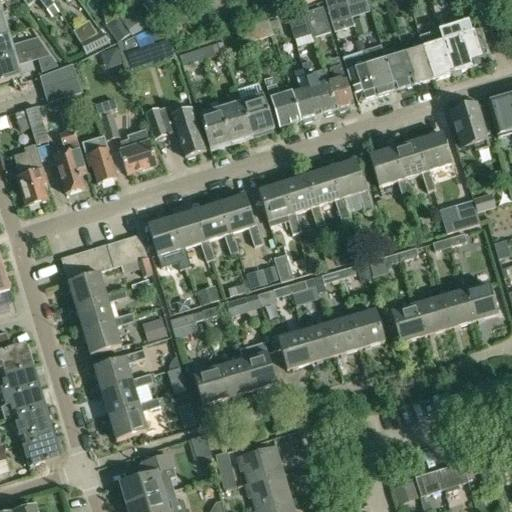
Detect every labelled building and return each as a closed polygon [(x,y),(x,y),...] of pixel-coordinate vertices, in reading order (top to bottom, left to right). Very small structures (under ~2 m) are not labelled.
[(0,0),(0,16),(2,16),(22,9),(23,9),(16,0),(0,0)] [(22,0),(29,8),(39,1),(47,12),(54,6),(49,0),(22,0)] [(209,17),(233,5),(230,0),(201,0),(201,1),(209,17)] [(317,0),(290,0),(296,12),(318,1),(317,0)] [(324,0),(329,15),(348,9),(345,0),(324,0)] [(366,3),(366,0),(365,0),(345,0),(348,9),(366,3)] [(162,3),(146,11),(150,18),(156,15),(158,18),(167,13),(162,3)] [(54,6),(47,12),(52,19),(60,13),(55,6),(54,6)] [(12,21),(28,17),(22,9),(2,16),(0,16),(0,38),(9,36),(6,26),(13,24),(12,21)] [(323,9),(305,15),(313,40),(331,35),(323,9)] [(133,37),(148,29),(138,16),(135,10),(121,19),(133,37)] [(296,18),(289,19),(288,20),(292,32),(291,32),(294,42),(306,38),(313,40),(305,15),(296,18)] [(121,43),(133,37),(121,19),(114,23),(120,33),(115,36),(121,43)] [(277,21),(270,23),(272,31),(279,29),(277,21)] [(241,30),(245,45),(271,38),(273,48),(277,47),(276,43),(272,31),(270,23),(269,22),(241,30)] [(481,32),(473,34),(469,23),(458,27),(472,70),(491,65),(481,32)] [(168,44),(162,25),(150,32),(155,48),(168,44)] [(439,33),(453,76),(472,70),(458,27),(439,33)] [(80,43),(86,57),(110,45),(99,30),(94,32),(96,36),(80,43)] [(150,31),(136,38),(141,53),(142,56),(156,51),(155,48),(150,32),(150,31)] [(439,33),(420,39),(434,82),(453,76),(439,33)] [(0,60),(44,47),(39,40),(12,48),(9,36),(0,38),(0,60)] [(141,53),(136,38),(123,44),(127,58),(141,53)] [(415,88),(434,82),(420,39),(421,42),(413,44),(415,52),(405,56),(415,88)] [(0,84),(21,78),(18,67),(52,58),(49,56),(44,47),(0,60),(0,84)] [(216,59),(212,48),(212,47),(202,51),(205,61),(206,63),(214,60),(216,59)] [(186,56),(189,66),(205,61),(202,51),(186,56)] [(393,51),(383,54),(396,94),(415,88),(405,56),(396,58),(393,51)] [(377,64),(367,67),(378,100),(396,94),(383,54),(375,56),(377,64)] [(344,61),(358,106),(378,100),(367,67),(366,67),(362,55),(344,61)] [(354,108),(339,58),(330,61),(335,81),(326,84),(335,113),(337,113),(340,115),(347,113),(348,109),(354,108)] [(314,73),(313,73),(311,64),(302,66),(304,73),(318,119),(323,117),(325,119),(332,117),(333,114),(335,113),(326,84),(318,87),(314,73)] [(72,67),(65,69),(47,76),(51,89),(77,81),(72,67)] [(300,91),(291,94),(301,124),(303,125),(310,123),(311,121),(318,119),(304,73),(295,75),(300,91)] [(279,130),(301,124),(291,94),(280,97),(277,87),(275,88),(273,80),(265,82),(279,130)] [(51,89),(56,103),(65,100),(65,99),(81,94),(77,81),(51,89)] [(238,92),(240,98),(252,138),(253,137),(254,138),(254,139),(255,139),(257,139),(263,137),(264,137),(265,136),(265,135),(265,134),(274,131),(262,91),(259,85),(238,92)] [(87,110),(81,94),(65,99),(65,100),(70,116),(87,110)] [(499,141),(511,136),(511,101),(511,98),(509,99),(506,97),(500,99),(498,102),(488,105),(499,141)] [(232,108),(220,112),(230,145),(232,144),(233,145),(234,146),(235,146),(236,146),(242,144),(243,143),(244,142),(244,141),(244,140),(252,138),(240,98),(230,101),(232,108)] [(95,107),(104,138),(106,144),(120,140),(114,118),(120,116),(115,101),(95,107)] [(475,154),(490,149),(477,106),(452,114),(463,150),(473,147),(475,154)] [(31,130),(36,147),(36,148),(37,148),(49,144),(39,109),(25,113),(31,130)] [(165,110),(151,114),(158,139),(173,135),(165,110)] [(196,124),(193,112),(173,118),(185,160),(186,159),(188,161),(195,159),(196,156),(206,153),(198,124),(196,124)] [(223,147),(230,145),(220,112),(199,119),(209,151),(211,151),(212,152),(213,152),(214,152),(222,150),(223,149),(223,148),(223,147)] [(25,113),(15,115),(20,133),(31,130),(25,113)] [(87,175),(80,151),(74,131),(60,136),(66,155),(54,159),(66,196),(85,190),(81,177),(87,175)] [(153,138),(150,131),(146,132),(127,139),(129,143),(121,145),(124,153),(119,154),(127,178),(158,167),(149,140),(153,138)] [(443,136),(418,143),(428,174),(430,173),(452,166),(443,136)] [(117,181),(106,144),(104,138),(82,145),(89,169),(93,168),(98,187),(117,181)] [(418,143),(397,150),(406,181),(422,176),(428,195),(436,192),(430,173),(428,174),(418,143)] [(48,186),(37,148),(36,148),(36,147),(24,150),(25,155),(13,158),(19,177),(16,178),(26,210),(48,203),(43,187),(48,186)] [(369,159),(379,189),(398,183),(404,202),(412,199),(406,181),(397,150),(369,159)] [(356,163),(331,171),(342,201),(344,201),(359,196),(365,215),(374,212),(367,192),(365,193),(356,163)] [(331,171),(307,179),(317,209),(320,208),(336,203),(341,222),(350,220),(344,201),(342,201),(331,171)] [(307,179),(283,186),(294,216),(296,215),(298,222),(313,217),(317,230),(326,227),(320,208),(317,209),(307,179)] [(283,186),(259,194),(268,224),(287,219),(293,237),(302,234),(298,222),(296,215),(294,216),(283,186)] [(492,197),(473,203),(477,213),(477,215),(496,210),(492,197)] [(246,198),(221,206),(231,236),(233,235),(249,230),(255,249),(263,247),(257,228),(255,228),(246,198)] [(480,226),(477,215),(477,213),(473,203),(461,206),(465,221),(451,225),(453,234),(480,226)] [(221,206),(197,213),(207,244),(209,243),(225,238),(231,257),(239,254),(233,235),(231,236),(221,206)] [(197,213),(172,221),(182,251),(185,250),(201,246),(206,264),(215,262),(209,243),(207,244),(197,213)] [(191,269),(185,250),(182,251),(172,221),(148,229),(158,259),(177,253),(183,272),(191,269)] [(452,249),(459,247),(467,245),(465,236),(449,241),(451,249),(452,249)] [(139,263),(147,260),(140,237),(129,241),(135,264),(139,263)] [(129,241),(117,244),(124,267),(135,264),(129,241)] [(454,256),(452,249),(451,249),(449,241),(433,246),(435,254),(442,252),(444,259),(454,256)] [(117,244),(106,247),(113,271),(124,267),(117,244)] [(102,274),(113,271),(106,247),(95,251),(102,274)] [(416,250),(400,255),(403,263),(419,258),(416,250)] [(91,278),(99,275),(102,274),(95,251),(84,254),(91,278)] [(84,254),(73,257),(80,281),(91,278),(84,254)] [(400,255),(384,260),(387,268),(403,263),(400,255)] [(333,260),(334,260),(333,256),(324,258),(328,272),(336,269),(333,260)] [(334,260),(333,260),(336,269),(350,265),(348,256),(334,260)] [(61,261),(68,285),(80,281),(73,257),(61,261)] [(274,261),(281,286),(294,282),(287,257),(274,261)] [(152,276),(147,260),(139,263),(144,279),(152,276)] [(264,271),(268,285),(278,282),(274,268),(264,271)] [(356,277),(354,269),(338,273),(340,282),(356,277)] [(0,295),(10,292),(3,270),(0,270),(0,295)] [(246,276),(250,292),(268,287),(264,271),(246,276)] [(324,287),(340,282),(338,273),(322,278),(324,287)] [(80,281),(68,285),(76,309),(107,300),(106,297),(99,275),(91,278),(80,281)] [(313,280),(317,296),(326,293),(321,278),(313,280)] [(148,281),(131,287),(132,291),(150,286),(148,281)] [(305,283),(289,288),(291,296),(308,291),(305,283)] [(244,287),(228,291),(230,300),(247,295),(244,287)] [(489,287),(465,294),(473,324),(498,317),(489,287)] [(215,288),(198,294),(202,308),(220,303),(215,288)] [(289,288),(273,292),(276,301),(291,296),(289,288)] [(76,309),(83,333),(114,324),(113,321),(109,306),(128,300),(125,292),(106,297),(107,300),(76,309)] [(465,294),(440,301),(449,331),(473,324),(465,294)] [(245,301),(226,306),(230,320),(249,314),(245,301)] [(440,301),(416,308),(425,339),(449,331),(440,301)] [(3,323),(25,319),(23,306),(1,310),(3,323)] [(416,308),(392,315),(391,315),(400,346),(425,339),(416,308)] [(221,317),(219,309),(202,314),(204,322),(221,317)] [(376,313),(351,320),(360,352),(385,344),(376,313)] [(133,315),(113,321),(114,324),(83,333),(91,358),(122,349),(116,330),(135,324),(133,315)] [(194,316),(177,321),(170,323),(176,341),(199,334),(194,316)] [(148,345),(167,339),(161,319),(142,326),(148,345)] [(351,320),(326,327),(336,358),(360,352),(351,320)] [(326,327),(302,334),(311,365),(336,358),(326,327)] [(288,372),(311,365),(302,334),(279,341),(288,372)] [(0,378),(2,378),(34,368),(30,355),(30,354),(29,354),(28,354),(27,354),(25,346),(12,350),(7,335),(0,337),(0,378)] [(276,386),(267,355),(266,349),(261,346),(250,349),(248,354),(240,356),(242,363),(252,394),(276,386)] [(94,369),(102,394),(133,384),(132,382),(127,367),(146,361),(144,352),(125,358),(125,360),(94,369)] [(242,363),(218,370),(227,401),(252,394),(242,363)] [(0,391),(0,400),(8,399),(38,389),(36,383),(37,382),(38,382),(38,381),(38,380),(34,368),(2,378),(5,389),(0,391)] [(180,370),(167,373),(171,387),(184,383),(180,370)] [(203,408),(227,401),(218,370),(194,377),(203,408)] [(102,394),(109,418),(140,409),(139,406),(135,391),(153,385),(151,377),(132,382),(133,384),(102,394)] [(11,407),(15,418),(47,409),(44,400),(44,399),(43,398),(42,398),(40,398),(38,389),(8,399),(0,400),(3,409),(11,407)] [(158,400),(139,406),(140,409),(109,418),(117,443),(147,434),(142,415),(161,409),(158,400)] [(190,405),(177,410),(180,418),(193,414),(190,405)] [(51,424),(47,409),(15,418),(21,441),(35,437),(36,442),(52,437),(49,428),(51,427),(51,426),(51,425),(51,424)] [(55,442),(54,442),(52,437),(36,442),(35,437),(21,441),(29,467),(30,467),(31,468),(31,469),(33,469),(34,469),(42,467),(43,465),(43,464),(59,460),(59,457),(60,457),(60,456),(60,455),(60,454),(57,443),(56,443),(56,442),(55,442)] [(206,438),(182,445),(184,450),(185,454),(191,459),(197,462),(206,463),(213,462),(206,438)] [(244,473),(248,486),(284,475),(276,448),(237,460),(241,474),(244,473)] [(219,467),(228,465),(225,455),(216,457),(219,467)] [(120,485),(127,506),(164,495),(160,484),(176,479),(170,458),(143,466),(146,477),(120,485)] [(13,461),(0,464),(0,466),(3,477),(17,474),(13,461)] [(443,492),(469,484),(463,465),(438,473),(443,492)] [(492,480),(489,469),(479,472),(482,483),(492,480)] [(421,499),(443,492),(438,473),(412,481),(416,491),(419,490),(421,499)] [(252,500),(255,511),(260,511),(292,503),(284,475),(248,486),(245,487),(249,501),(252,500)] [(418,497),(416,491),(412,481),(392,487),(397,504),(418,497)] [(186,511),(183,502),(167,507),(164,495),(127,506),(128,511),(186,511)] [(420,500),(423,511),(430,511),(431,511),(429,502),(425,504),(424,498),(420,500)] [(294,511),(292,503),(260,511),(294,511)]
